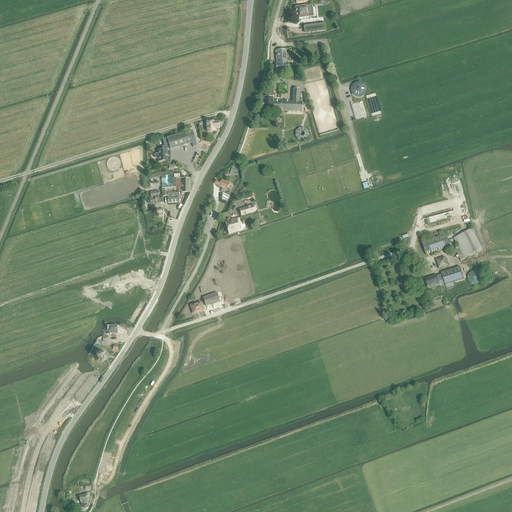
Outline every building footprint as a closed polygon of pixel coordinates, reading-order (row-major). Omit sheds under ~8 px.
[(313,17),(312,6),(307,6),(296,7),(297,19),(308,18),(308,17),(313,17)] [(319,16),(331,14),(330,6),(318,8),(319,16)] [(326,24),(304,26),(305,33),(327,30),(326,24)] [(286,50),(276,51),(277,64),(276,64),(277,72),(288,71),(287,63),(286,50)] [(367,87),(365,85),(363,83),(361,82),(358,82),(355,83),(353,84),(352,86),(351,89),(351,91),(352,93),(354,96),(356,97),(358,98),(361,98),(363,97),(365,95),(367,93),(367,90),(367,87)] [(280,85),(279,93),(287,93),(288,85),(280,85)] [(302,113),(302,102),(299,102),(299,90),(293,90),(293,102),(273,101),(273,99),(263,98),(262,112),(273,112),(273,111),(302,113)] [(214,122),(207,122),(207,124),(206,124),(206,127),(207,127),(208,132),(215,132),(215,129),(220,129),(219,122),(214,122)] [(167,138),(166,139),(168,149),(170,148),(170,150),(192,144),(193,148),(197,147),(193,131),(167,138)] [(156,154),(155,155),(155,157),(156,159),(158,159),(158,162),(168,162),(168,150),(167,150),(167,149),(168,149),(166,139),(163,140),(165,146),(162,147),(162,150),(158,150),(158,154),(156,154)] [(176,179),(176,188),(176,190),(179,189),(179,192),(181,191),(181,193),(189,193),(189,179),(176,179)] [(217,180),(215,184),(223,188),(221,190),(221,192),(223,193),(221,200),(223,201),(223,200),(226,202),(229,196),(224,194),(226,191),(230,193),(231,191),(227,189),(228,187),(230,188),(231,185),(222,180),(220,182),(217,180)] [(470,215),(462,187),(454,189),(461,217),(470,215)] [(179,192),(179,189),(176,190),(176,188),(171,188),(171,189),(162,189),(162,197),(168,197),(168,204),(180,203),(179,192)] [(160,192),(154,193),(151,194),(151,196),(152,198),(149,198),(151,205),(156,204),(156,203),(162,202),(161,196),(160,196),(160,192)] [(253,206),(240,210),(242,216),(255,212),(253,206)] [(228,224),(226,225),(227,225),(229,231),(228,232),(235,230),(235,231),(239,230),(242,229),(240,225),(241,224),(240,220),(237,221),(233,222),(233,221),(227,223),(228,224)] [(461,261),(483,250),(472,229),(454,238),(458,247),(454,248),(455,250),(461,261)] [(426,255),(450,247),(446,235),(422,243),(426,255)] [(445,258),(436,261),(439,269),(448,266),(445,258)] [(441,273),(442,275),(437,277),(436,276),(425,279),(428,288),(439,284),(439,283),(444,281),(447,289),(456,286),(454,282),(464,279),(460,267),(441,273)] [(483,281),(477,269),(467,274),(472,286),(483,281)] [(220,301),(217,293),(203,298),(206,306),(220,301)] [(205,310),(203,306),(202,306),(200,302),(190,306),(193,315),(204,311),(203,310),(205,310)] [(105,360),(106,356),(104,352),(100,351),(96,353),(95,358),(97,361),(102,362),(105,360)] [(88,497),(89,497),(89,494),(79,496),(80,502),(81,502),(81,504),(81,506),(78,507),(79,511),(86,510),(85,509),(88,509),(87,505),(90,505),(88,497)]
